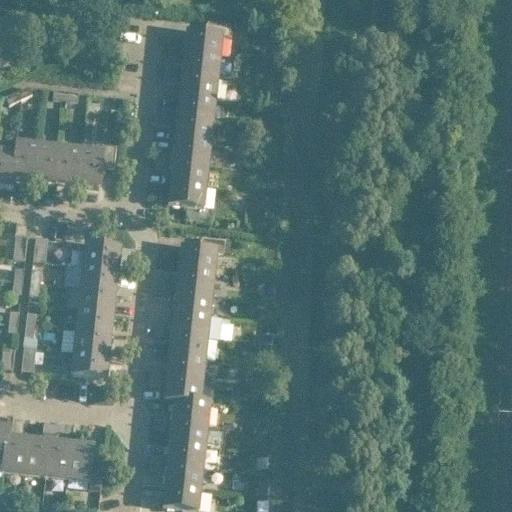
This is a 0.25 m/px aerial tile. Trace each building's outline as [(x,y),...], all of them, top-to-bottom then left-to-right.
[(33,0),(15,0),(20,9),(34,2),(33,0)] [(186,37),(184,59),(219,63),(222,41),(229,42),(230,29),(206,27),(205,39),(186,37)] [(217,84),(219,63),(184,59),(181,81),(217,84)] [(176,80),(177,75),(174,71),(165,70),(164,79),(176,80)] [(176,85),(176,80),(164,79),(163,87),(172,88),(176,85)] [(215,106),(217,84),(181,81),(179,102),(215,106)] [(32,99),(28,93),(28,91),(16,97),(20,105),(32,99)] [(64,109),(65,97),(53,95),(52,108),(64,109)] [(20,105),(16,97),(5,102),(9,110),(20,105)] [(77,110),(78,98),(65,97),(64,109),(77,110)] [(212,127),(215,106),(179,102),(176,123),(212,127)] [(172,123),(172,118),(169,114),(160,113),(159,121),(172,123)] [(171,128),(172,123),(159,121),(158,130),(167,131),(171,128)] [(210,149),(212,127),(176,123),(174,145),(210,149)] [(208,170),(210,149),(174,145),(172,166),(208,170)] [(0,191),(12,193),(17,147),(15,147),(14,157),(0,155),(0,191)] [(34,186),(38,150),(17,147),(12,193),(13,193),(14,183),(34,186)] [(56,188),(60,152),(38,150),(34,186),(56,188)] [(103,157),(81,154),(77,190),(99,193),(101,174),(113,175),(116,151),(104,150),(103,157)] [(77,190),(81,154),(60,152),(56,188),(77,190)] [(155,156),(154,164),(167,166),(168,161),(165,157),(155,156)] [(166,171),(167,166),(154,164),(153,173),(163,174),(166,171)] [(205,192),(208,170),(172,166),(170,188),(205,192)] [(203,214),(205,192),(170,188),(167,210),(186,212),(185,224),(209,227),(210,214),(203,214)] [(24,265),(27,241),(14,240),(12,264),(24,265)] [(180,252),(178,275),(214,279),(216,256),(223,257),(225,245),(201,242),(200,254),(180,252)] [(47,244),(34,243),(32,266),(44,268),(47,244)] [(84,249),(82,272),(118,276),(120,253),(84,249)] [(115,297),(118,276),(82,272),(79,293),(115,297)] [(22,287),(23,274),(14,273),(13,286),(22,287)] [(40,276),(31,275),(30,288),(38,289),(40,276)] [(212,300),(214,279),(178,275),(176,296),(212,300)] [(20,299),(22,287),(13,286),(12,298),(20,299)] [(159,286),(158,294),(171,295),(171,290),(169,286),(159,286)] [(37,301),(38,289),(30,288),(28,300),(37,301)] [(113,319),(115,297),(79,293),(77,315),(113,319)] [(170,301),(171,295),(158,294),(157,303),(167,304),(170,301)] [(209,322),(212,300),(176,296),(173,318),(209,322)] [(111,340),(113,319),(77,315),(75,336),(111,340)] [(17,330),(19,317),(10,316),(8,329),(17,330)] [(35,319),(26,318),(25,331),(34,332),(35,319)] [(207,343),(209,322),(173,318),(171,339),(207,343)] [(154,328),(153,337),(166,339),(167,333),(164,329),(154,328)] [(16,342),(17,330),(8,329),(7,341),(16,342)] [(33,344),(34,332),(25,331),(24,343),(33,344)] [(108,362),(111,340),(75,336),(72,358),(108,362)] [(166,343),(166,339),(153,337),(153,345),(162,346),(166,343)] [(205,365),(207,343),(171,339),(169,361),(205,365)] [(12,375),(15,351),(3,350),(0,374),(12,375)] [(35,354),(23,353),(20,376),(33,378),(35,354)] [(106,384),(108,362),(72,358),(70,380),(106,384)] [(202,386),(205,365),(169,361),(166,382),(202,386)] [(150,372),(149,380),(162,381),(162,377),(159,373),(150,372)] [(161,387),(162,381),(149,380),(148,389),(157,390),(161,387)] [(200,407),(202,386),(166,382),(164,404),(209,409),(209,408),(200,407)] [(207,430),(209,409),(164,404),(164,405),(173,406),(171,426),(207,430)] [(155,416),(154,425),(166,426),(167,421),(164,417),(155,416)] [(166,431),(166,426),(154,425),(153,433),(162,434),(166,431)] [(205,452),(207,430),(171,426),(169,448),(205,452)] [(50,441),(51,429),(43,428),(42,437),(45,441),(50,441)] [(60,430),(51,429),(50,441),(55,442),(59,439),(60,430)] [(24,479),(28,444),(7,442),(8,432),(7,432),(2,477),(24,479)] [(45,482),(49,446),(28,444),(24,479),(45,482)] [(67,484),(71,448),(49,446),(45,482),(67,484)] [(93,451),(71,448),(67,484),(89,486),(88,494),(100,495),(103,471),(91,470),(93,451)] [(202,473),(205,452),(169,448),(167,469),(202,473)] [(150,459),(149,467),(162,469),(162,464),(159,460),(150,459)] [(161,474),(162,469),(149,467),(148,476),(157,477),(161,474)] [(200,495),(202,473),(167,469),(164,491),(200,495)] [(198,511),(200,495),(164,491),(161,511),(198,511)] [(0,498),(0,507),(11,508),(11,500),(0,498)]
